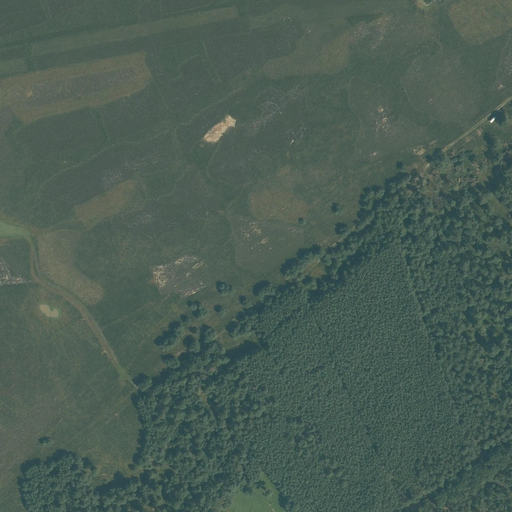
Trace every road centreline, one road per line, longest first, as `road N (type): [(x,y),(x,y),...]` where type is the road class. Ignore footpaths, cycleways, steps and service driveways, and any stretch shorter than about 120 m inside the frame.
road 1 (track): [(511,99),(142,392),(72,299),(35,277),(31,228),(0,214)]
road 2 (track): [(407,511),(511,437)]
